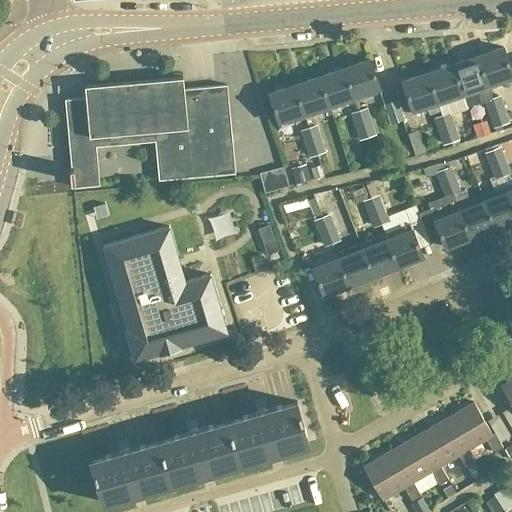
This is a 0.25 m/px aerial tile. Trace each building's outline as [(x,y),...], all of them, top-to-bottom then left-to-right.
[(477,58),(488,90),(511,81),(511,78),(502,49),(501,50),(477,58)] [(491,100),(488,90),(477,58),(452,67),(463,99),(477,94),(481,105),(483,104),(483,103),(491,100)] [(344,71),(354,102),(380,94),(369,62),(368,62),(344,71)] [(427,75),(438,107),(441,117),(449,115),(450,116),(467,110),(463,99),(452,67),(427,75)] [(330,111),(354,102),(344,71),(319,79),(330,111)] [(438,107),(427,75),(402,84),(402,83),(401,84),(412,116),(438,107)] [(158,182),(234,175),(226,87),(183,91),(182,79),(84,88),(85,99),(64,101),(70,169),(68,169),(70,183),(71,183),(72,189),(98,187),(95,148),(154,143),(158,182)] [(305,119),(330,111),(319,79),(294,88),(305,119)] [(305,119),(294,88),(269,96),(269,95),(268,96),(279,128),(305,119)] [(488,117),(504,111),(500,98),(491,100),(483,103),(483,104),(488,117)] [(399,109),(397,102),(382,107),(389,127),(404,122),(399,109)] [(350,115),(354,129),(371,123),(366,110),(350,115)] [(492,130),(509,124),(504,111),(488,117),(492,130)] [(437,134),(454,128),(450,116),(449,115),(441,117),(433,120),(437,134)] [(488,119),(474,122),(477,136),(491,132),(488,119)] [(371,123),(354,129),(359,142),(375,137),(371,123)] [(316,127),(312,128),(300,132),(304,146),(320,140),(316,127)] [(442,147),(459,141),(454,128),(437,134),(442,147)] [(325,154),(320,140),(304,146),(308,159),(325,154)] [(489,168),(505,162),(500,149),(484,155),(489,168)] [(494,182),(510,175),(505,162),(489,168),(494,182)] [(264,194),(288,188),(282,168),(259,175),(264,194)] [(439,188),(456,181),(451,168),(434,175),(439,188)] [(452,198),(452,197),(461,193),(456,181),(439,188),(445,201),(452,198)] [(481,198),(493,229),(511,222),(511,204),(506,188),(481,198)] [(452,197),(452,198),(456,208),(469,239),(493,229),(481,198),(468,203),(463,192),(461,193),(452,197)] [(367,216),(383,210),(378,197),(363,202),(362,203),(367,216)] [(289,214),(311,208),(309,201),(287,207),(289,214)] [(429,211),(418,215),(420,222),(429,243),(440,238),(444,249),(445,249),(445,248),(469,239),(456,208),(432,218),(429,211)] [(383,210),(367,216),(372,229),(389,223),(383,210)] [(318,236),(334,229),(329,216),(313,222),(318,236)] [(268,226),(257,230),(262,246),(274,241),(268,226)] [(397,267),(402,265),(421,258),(422,258),(410,226),(384,236),(397,267)] [(167,228),(100,247),(125,331),(123,332),(131,360),(160,352),(161,354),(179,349),(178,347),(225,333),(208,275),(183,283),(167,228)] [(334,229),(318,236),(323,249),(340,242),(334,229)] [(360,246),(372,277),(397,267),(384,236),(360,246)] [(335,256),(348,287),(372,277),(360,246),(335,256)] [(294,276),(296,247),(275,247),(274,275),(294,276)] [(324,296),(338,290),(348,287),(335,256),(310,265),(323,297),(324,297),(324,296)] [(511,380),(500,387),(511,407),(511,380)] [(227,423),(239,465),(308,445),(296,403),(227,423)] [(463,454),(467,452),(485,441),(493,454),(502,449),(494,435),(492,436),(473,404),(443,421),(463,454)] [(500,415),(491,418),(497,437),(507,434),(500,415)] [(463,454),(443,421),(416,437),(435,470),(440,468),(458,457),(466,470),(475,465),(467,452),(463,454)] [(239,465),(227,423),(158,443),(170,484),(239,465)] [(408,486),(413,484),(431,473),(438,486),(448,481),(440,468),(435,470),(416,437),(388,453),(408,486)] [(170,484),(158,443),(89,463),(101,504),(170,484)] [(408,486),(388,453),(362,468),(382,501),(404,489),(411,502),(420,497),(413,484),(408,486)]
